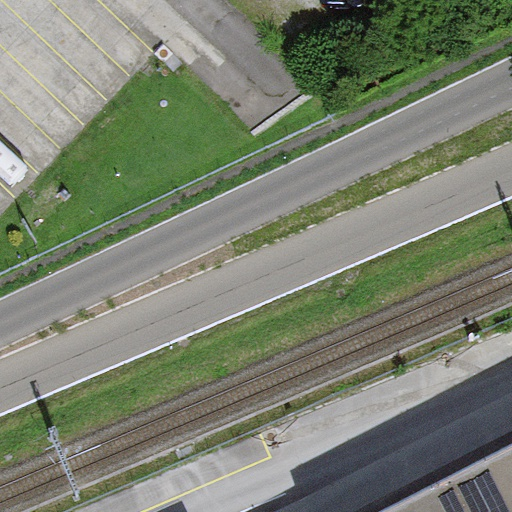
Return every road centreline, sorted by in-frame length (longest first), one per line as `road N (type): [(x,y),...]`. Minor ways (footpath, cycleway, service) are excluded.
road 1 (primary): [(511,82),(126,264),(0,335)]
road 2 (primary): [(0,374),(239,291),(511,173)]
